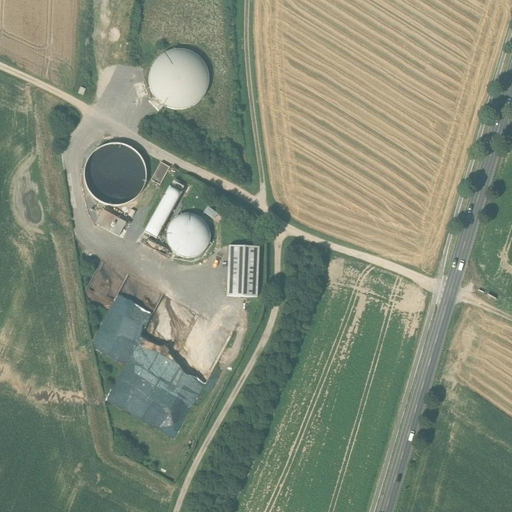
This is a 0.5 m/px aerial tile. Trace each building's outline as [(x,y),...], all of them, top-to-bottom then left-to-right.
[(155,95),(161,102),(168,108),(177,111),(187,110),(196,107),(203,102),(208,94),(211,84),(210,74),(206,65),(199,58),(190,54),(180,52),(170,54),(162,60),(156,67),(153,76),(152,86),(155,95)] [(144,187),(146,175),(143,163),(136,153),(126,147),(114,144),(102,147),(92,154),(86,164),(83,176),(86,188),(93,198),(103,205),(115,207),(127,204),(137,198),(144,187)] [(160,163),(150,181),(160,186),(169,168),(160,163)] [(169,186),(143,233),(156,240),(182,194),(180,193),(183,188),(173,182),(170,187),(169,186)] [(125,224),(103,211),(95,224),(118,237),(125,224)] [(208,245),(210,236),(208,228),(203,221),(196,216),(187,215),(179,216),(172,221),(167,228),(166,237),(167,245),(172,252),(179,257),(188,259),(196,257),(203,252),(208,245)] [(258,248),(228,247),(226,297),(256,298),(258,248)]
